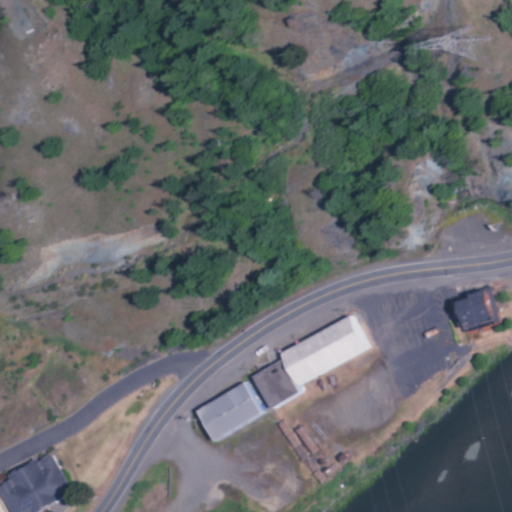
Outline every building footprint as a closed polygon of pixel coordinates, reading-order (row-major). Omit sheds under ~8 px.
[(452,302),(463,332),(496,321),(485,290),(452,302)] [(365,350),(349,317),(277,352),(293,385),(365,350)] [(250,377),(268,410),(297,393),(279,360),(250,377)] [(193,410),(210,442),(260,415),(243,383),(193,410)] [(40,511),(78,494),(58,452),(10,475),(12,479),(0,484),(0,487),(11,511),(40,511)]
